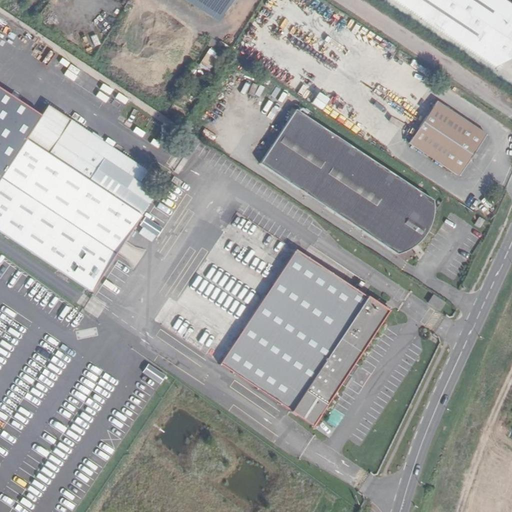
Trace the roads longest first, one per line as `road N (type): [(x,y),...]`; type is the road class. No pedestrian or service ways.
road 1 (tertiary): [(401,511),(420,449),(511,244)]
road 2 (unknown): [(429,277),(240,150),(233,133),(244,107)]
road 3 (unknown): [(507,176),(494,137),(472,109),(402,81),(373,80),(362,93),(366,123),(391,149)]
road 4 (track): [(511,376),(459,511)]
road 5 (unknown): [(391,149),(448,179),(507,176)]
road 6 (unknown): [(187,235),(214,253),(238,227),(281,257)]
